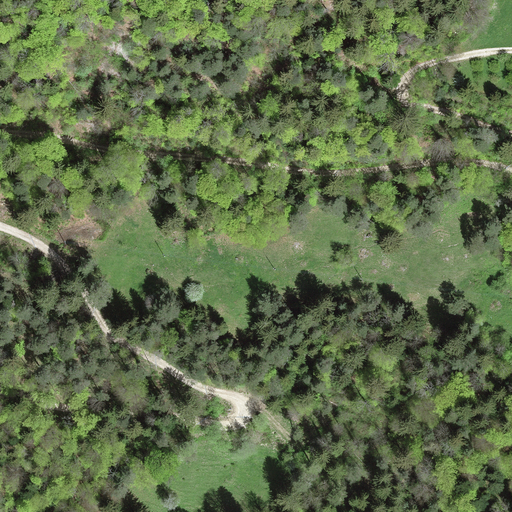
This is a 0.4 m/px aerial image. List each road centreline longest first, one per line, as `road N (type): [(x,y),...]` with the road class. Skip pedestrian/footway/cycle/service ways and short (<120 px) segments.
road 1 (track): [(0,227),(52,257),(113,336),(239,409),(231,422),(189,422),(84,413),(0,394)]
road 2 (track): [(511,169),(450,163),(310,172),(0,131)]
road 3 (track): [(511,51),(420,65),(402,84),(416,105),(511,135)]
road 4 (track): [(239,409),(392,511)]
